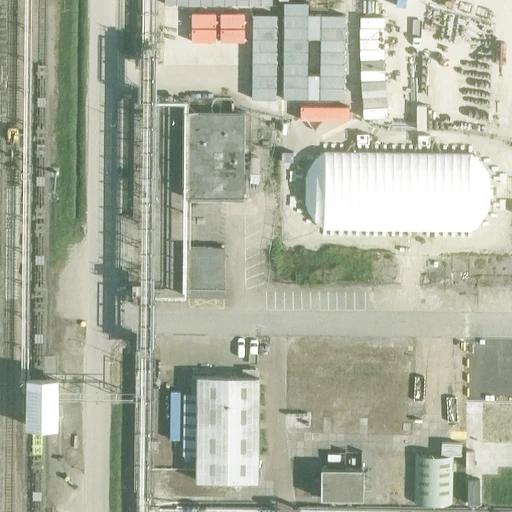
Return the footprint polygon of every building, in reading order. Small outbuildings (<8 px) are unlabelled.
[(243,113),(187,112),(186,199),(242,199),(243,113)] [(223,248),(186,247),(185,297),(222,297),(223,248)] [(195,480),(256,481),(257,377),(190,376),(190,394),(183,394),(182,455),(195,455),(195,480)] [(460,445),(423,444),(421,499),(458,500),(460,445)] [(330,494),(373,496),(375,456),(332,454),(330,494)]
